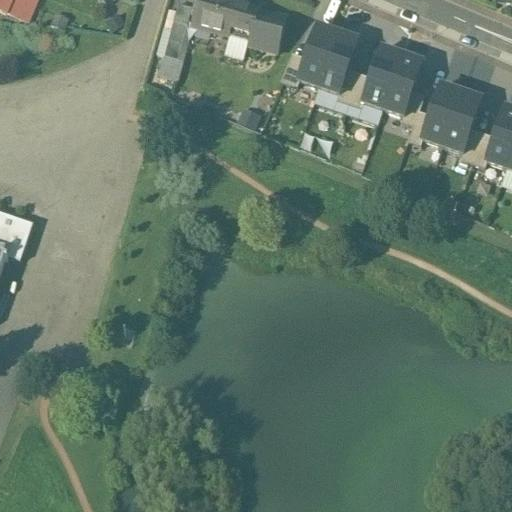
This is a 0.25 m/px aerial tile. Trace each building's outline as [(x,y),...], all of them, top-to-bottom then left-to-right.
[(14,0),(0,0),(0,14),(8,17),(14,0)] [(40,1),(38,0),(14,0),(8,17),(30,26),(40,1)] [(223,4),(208,0),(201,0),(193,32),(194,32),(194,31),(229,40),(228,41),(248,47),(246,55),(248,56),(249,51),(277,58),(286,22),(259,15),(259,13),(223,3),(223,4)] [(174,26),(164,60),(178,64),(187,30),(188,29),(174,26)] [(300,87),(321,94),(340,36),(319,29),(308,62),(300,87)] [(361,43),(340,36),(321,94),(342,101),(350,76),(361,43)] [(366,108),(386,115),(405,58),(385,51),(374,84),(366,108)] [(426,65),(405,58),(386,115),(406,122),(415,97),(426,65)] [(285,87),(298,91),(300,87),(308,62),(298,59),(285,87)] [(178,64),(164,60),(159,80),(177,85),(183,65),(178,64)] [(340,106),(352,110),(362,80),(350,76),(342,101),(340,106)] [(374,84),(362,80),(352,110),(364,113),(366,108),(374,84)] [(426,144),(446,150),(463,98),(444,91),(426,144)] [(405,126),(417,130),(422,117),(427,101),(415,97),(406,122),(405,126)] [(483,104),(463,98),(446,150),(465,157),(472,135),(483,104)] [(490,165),(510,171),(511,166),(511,114),(507,113),(498,143),(490,165)] [(434,121),(422,117),(417,130),(412,145),(424,149),(426,144),(434,121)] [(476,166),(485,139),(472,135),(465,157),(463,162),(476,166)] [(485,139),(476,166),(489,170),(490,165),(498,143),(485,139)] [(0,278),(6,262),(20,267),(33,230),(0,218),(0,278)]
